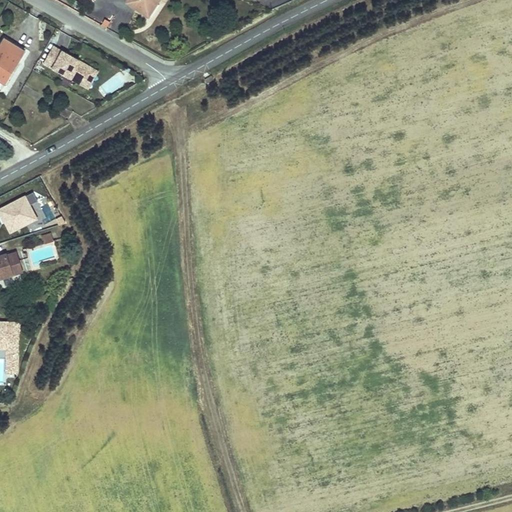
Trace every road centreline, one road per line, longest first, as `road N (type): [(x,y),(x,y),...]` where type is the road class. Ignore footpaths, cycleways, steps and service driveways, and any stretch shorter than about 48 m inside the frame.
road 1 (track): [(244,511),(194,333),(168,84)]
road 2 (tertiary): [(0,178),(168,84)]
road 3 (tertiary): [(168,84),(327,0)]
road 4 (residential): [(168,84),(145,62),(34,0)]
